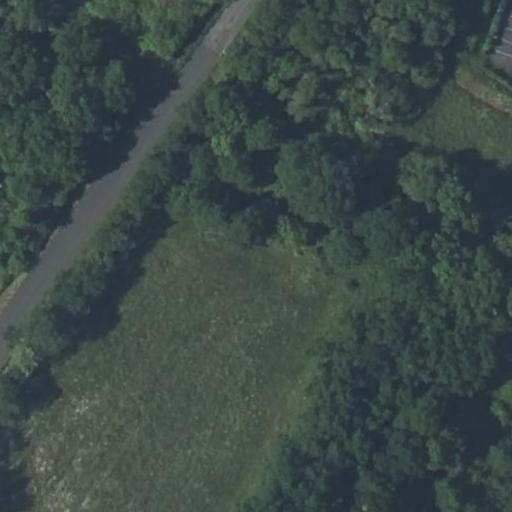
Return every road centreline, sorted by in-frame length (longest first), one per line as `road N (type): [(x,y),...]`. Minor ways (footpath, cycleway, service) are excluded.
road 1 (unclassified): [(0,344),(122,164),(249,0)]
road 2 (track): [(176,91),(40,0)]
